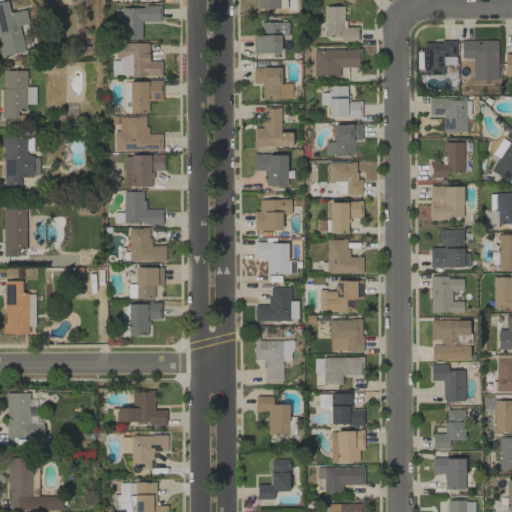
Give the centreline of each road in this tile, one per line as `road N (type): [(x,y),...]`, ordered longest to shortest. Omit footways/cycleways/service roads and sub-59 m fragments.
road 1 (residential): [(197,0),(200,511)]
road 2 (residential): [(226,511),(226,0)]
road 3 (residential): [(407,10),(393,30),(398,511)]
road 4 (residential): [(0,363),(225,364)]
